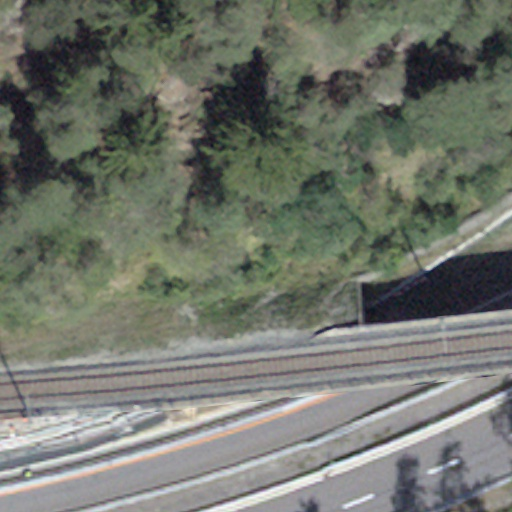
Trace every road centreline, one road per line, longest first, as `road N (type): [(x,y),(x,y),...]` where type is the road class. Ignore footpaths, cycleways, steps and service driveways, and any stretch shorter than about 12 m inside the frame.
road 1 (primary): [(511,325),(283,429),(135,478),(0,510)]
road 2 (primary): [(326,511),(511,432)]
